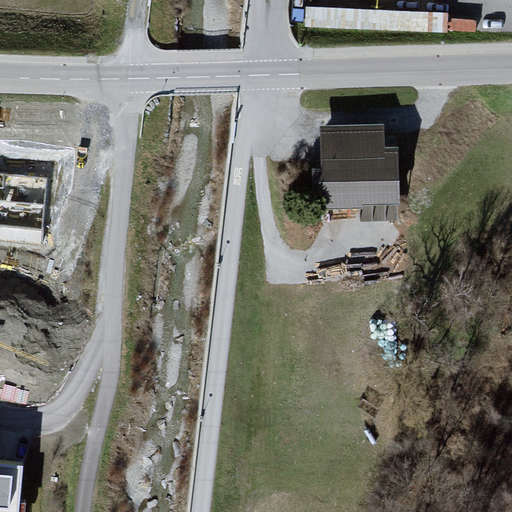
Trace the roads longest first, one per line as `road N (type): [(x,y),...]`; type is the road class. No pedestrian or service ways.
road 1 (track): [(146,0),(130,77),(114,254),(113,398),(86,511)]
road 2 (residential): [(262,75),(241,165),(201,511)]
road 3 (unclassified): [(262,75),(511,70)]
road 4 (unclassified): [(155,77),(0,78)]
